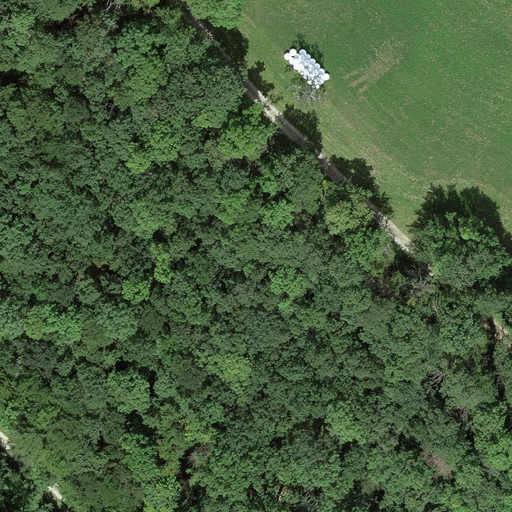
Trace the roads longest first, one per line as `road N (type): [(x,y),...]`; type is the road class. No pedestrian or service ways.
road 1 (track): [(511,337),(266,120),(175,0)]
road 2 (track): [(166,511),(0,246)]
